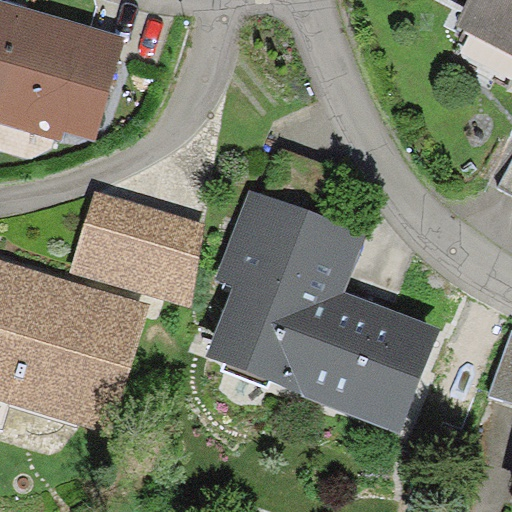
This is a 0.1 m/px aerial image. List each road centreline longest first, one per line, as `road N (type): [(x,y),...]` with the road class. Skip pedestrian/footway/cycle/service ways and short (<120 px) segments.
road 1 (residential): [(317,0),(364,140),(464,251),(511,277)]
road 2 (residential): [(221,0),(214,57),(170,129),(111,165),(0,199)]
